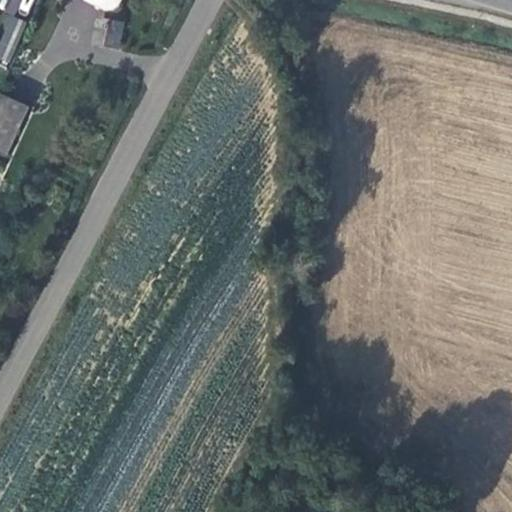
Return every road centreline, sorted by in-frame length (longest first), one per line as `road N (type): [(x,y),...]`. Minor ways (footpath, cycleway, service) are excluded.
road 1 (tertiary): [(205,0),(0,396)]
road 2 (track): [(311,419),(291,298),(308,96),(287,0)]
